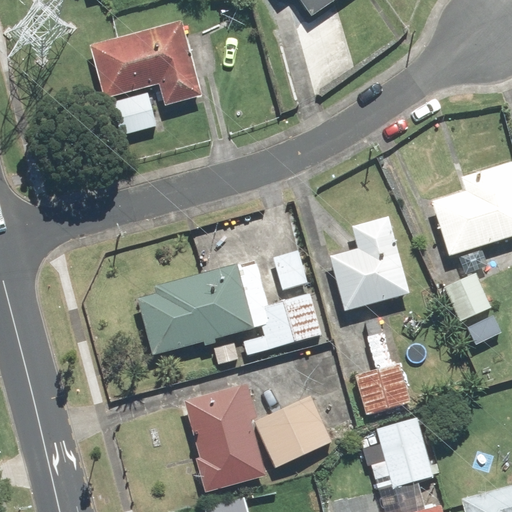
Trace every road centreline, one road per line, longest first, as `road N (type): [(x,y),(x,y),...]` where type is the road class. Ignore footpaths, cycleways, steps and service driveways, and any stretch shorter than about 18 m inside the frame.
road 1 (residential): [(493,30),(321,141),(248,172),(0,241)]
road 2 (tertiary): [(59,511),(0,261)]
